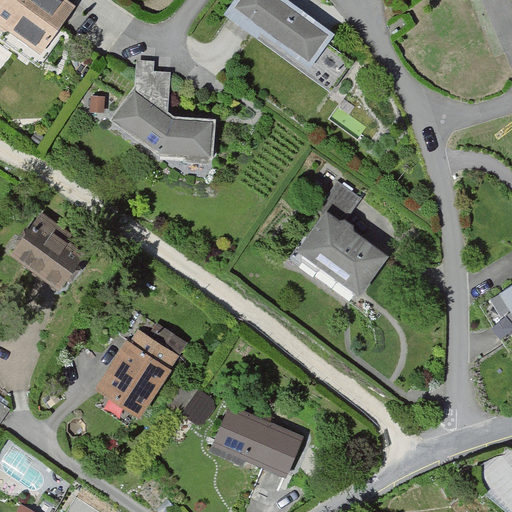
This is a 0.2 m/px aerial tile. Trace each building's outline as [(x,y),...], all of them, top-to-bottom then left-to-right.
[(70,10),(56,0),(0,0),(0,18),(40,49),(70,10)] [(330,34),(277,0),(243,0),(234,14),(312,63),(330,34)] [(153,65),(141,64),(138,93),(118,120),(166,154),(213,155),(215,124),(177,122),(168,117),(169,78),(155,80),(153,65)] [(87,91),(86,107),(103,110),(108,93),(87,91)] [(360,201),(341,188),(323,213),(330,218),(306,251),(363,292),(387,258),(342,226),(360,201)] [(90,250),(47,221),(20,260),(63,289),(90,250)] [(153,343),(139,333),(104,386),(142,411),(185,346),(161,330),(153,343)] [(209,422),(217,398),(180,386),(172,410),(209,422)] [(304,443),(233,409),(215,448),(244,462),(248,454),(289,474),(304,443)] [(37,511),(23,503),(16,511),(37,511)]
